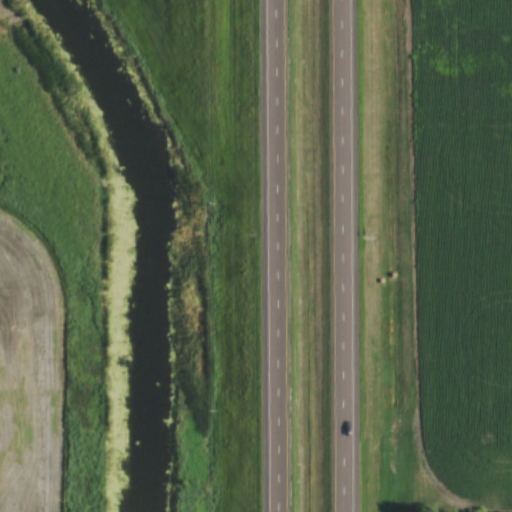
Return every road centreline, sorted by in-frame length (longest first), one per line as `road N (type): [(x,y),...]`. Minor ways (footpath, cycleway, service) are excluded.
road 1 (trunk): [(341,511),(335,0)]
road 2 (trunk): [(262,0),(267,511)]
